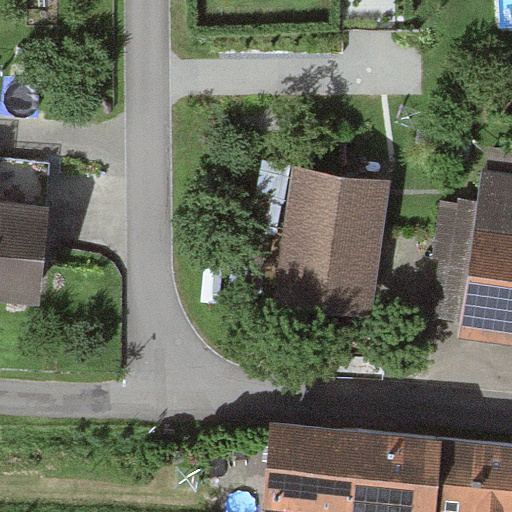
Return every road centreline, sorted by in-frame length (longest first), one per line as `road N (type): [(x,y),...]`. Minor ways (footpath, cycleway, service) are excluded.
road 1 (residential): [(146,0),(147,231),(161,397)]
road 2 (residential): [(161,397),(313,393),(511,414)]
road 3 (track): [(0,493),(195,511)]
road 4 (residential): [(0,397),(161,397)]
